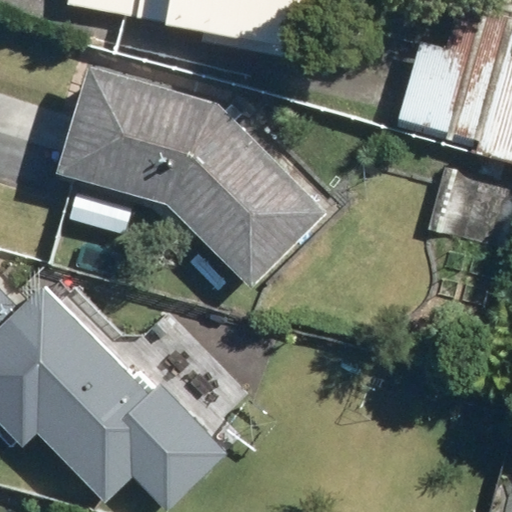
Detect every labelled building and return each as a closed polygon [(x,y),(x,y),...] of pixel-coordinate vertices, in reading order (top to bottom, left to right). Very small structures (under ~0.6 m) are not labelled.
[(67,0),(66,5),(294,50),(303,0),(67,0)] [(471,154),(511,165),(511,57),(509,56),(511,44),(511,13),(460,0),(452,0),(440,47),(415,41),(394,119),(474,140),(471,154)] [(55,175),(162,203),(250,292),(330,214),(219,103),(85,67),(55,175)] [(74,193),(66,218),(124,235),(132,210),(74,193)] [(0,283),(0,402),(102,504),(127,479),(160,511),(167,511),(227,452),(157,382),(148,392),(40,285),(21,304),(0,283)]
